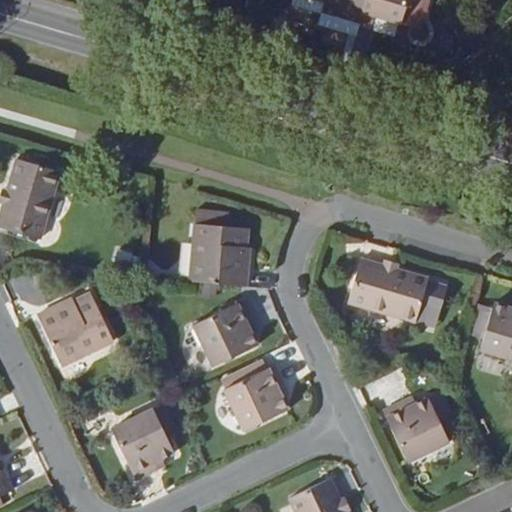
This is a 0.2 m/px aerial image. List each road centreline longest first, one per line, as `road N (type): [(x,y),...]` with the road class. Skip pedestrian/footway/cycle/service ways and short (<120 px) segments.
road 1 (secondary): [(0,6),(511,160)]
road 2 (residential): [(511,259),(342,206),(311,223),(296,251),(292,289),(347,425)]
road 3 (residential): [(89,511),(0,329)]
road 4 (residential): [(347,425),(164,511)]
